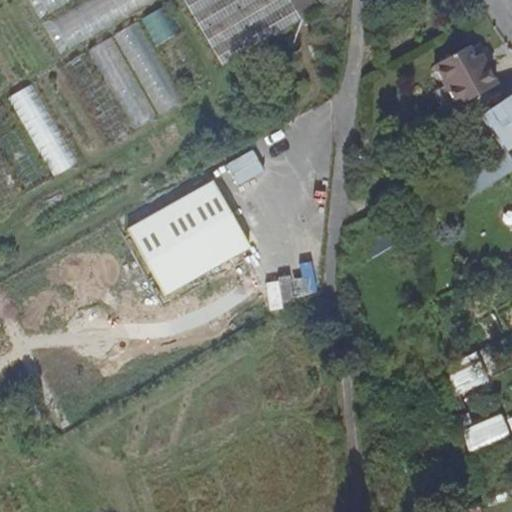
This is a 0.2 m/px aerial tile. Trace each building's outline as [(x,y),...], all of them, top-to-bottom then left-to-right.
[(76,0),(41,0),(50,15),(76,0)] [(156,2),(154,0),(83,0),(51,18),(70,52),(156,2)] [(144,19),(93,44),(135,126),(186,100),(144,19)] [(456,108),(496,86),(479,56),(473,59),(467,47),(434,65),(445,86),(433,93),(445,114),(456,108)] [(11,95),(58,172),(80,159),(33,82),(11,95)] [(511,94),(481,115),(505,153),(469,176),(480,191),(511,171),(511,156),(508,151),(511,148),(511,94)] [(256,150),(230,163),(241,183),(266,170),(256,150)] [(251,248),(213,181),(129,229),(166,295),(251,248)] [(363,234),(373,254),(395,243),(386,223),(363,234)] [(488,382),(475,352),(447,366),(452,398),(488,382)] [(497,422),(462,439),(467,460),(506,442),(497,422)]
